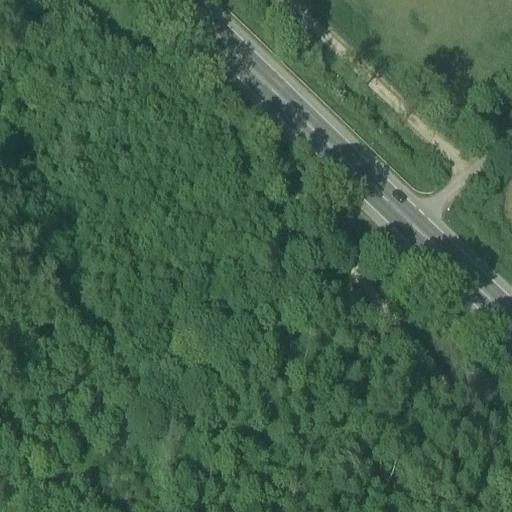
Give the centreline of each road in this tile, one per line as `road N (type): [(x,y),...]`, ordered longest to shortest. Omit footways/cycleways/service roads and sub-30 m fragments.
road 1 (track): [(341,273),(82,0)]
road 2 (secondary): [(413,227),(175,0)]
road 3 (track): [(286,0),(466,173)]
road 4 (track): [(511,452),(341,273)]
road 5 (secondary): [(511,319),(413,227)]
road 6 (residential): [(511,137),(413,227)]
